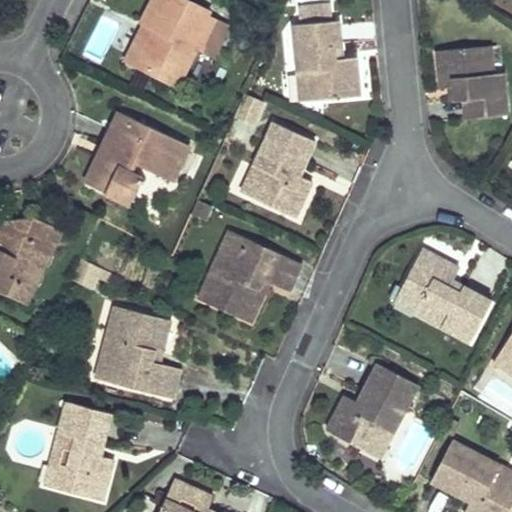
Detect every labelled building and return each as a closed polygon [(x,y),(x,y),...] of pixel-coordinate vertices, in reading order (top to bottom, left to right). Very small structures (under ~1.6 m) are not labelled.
[(212,52),(218,39),(225,26),(205,16),(208,11),(186,0),(154,0),(143,22),(153,27),(136,62),(175,82),(194,43),(212,52)] [(322,101),(360,99),(358,57),(334,59),(333,49),(342,48),(340,19),(333,20),(332,4),(301,7),(302,22),(293,23),(298,88),(321,86),(322,101)] [(143,22),(126,58),(136,62),(153,27),(143,22)] [(491,42),(476,44),(479,72),(494,70),(491,42)] [(464,116),(505,112),(501,70),(479,72),(476,44),(435,48),(439,85),(452,84),(453,98),(462,97),(464,116)] [(342,48),(333,49),(334,59),(343,58),(342,48)] [(321,86),(298,88),(300,103),(322,101),(321,86)] [(236,115),(254,124),(264,103),(246,94),(236,115)] [(129,202),(136,188),(142,176),(131,171),(135,162),(171,180),(188,144),(120,111),(86,181),(129,202)] [(315,143),(274,124),(247,182),(267,192),(262,203),(296,219),(312,183),(299,177),(293,174),(297,164),(304,167),(315,143)] [(304,167),(297,164),(293,174),(299,177),(304,167)] [(267,192),(247,182),(242,193),(262,203),(267,192)] [(27,231),(17,226),(9,222),(3,232),(0,230),(0,290),(5,293),(12,278),(26,285),(46,248),(50,250),(61,230),(35,217),(27,231)] [(301,263),(229,230),(211,269),(223,274),(208,304),(252,324),(266,294),(257,290),(261,279),(270,283),(288,292),(301,263)] [(5,293),(25,303),(50,250),(46,248),(26,285),(12,278),(5,293)] [(459,269),(423,249),(401,289),(421,299),(413,314),(468,343),(491,302),(464,286),(460,294),(450,288),(453,281),(459,269)] [(223,274),(211,269),(197,300),(208,304),(223,274)] [(270,283),(261,279),(257,290),(266,294),(270,283)] [(464,286),(453,281),(450,288),(460,294),(464,286)] [(421,299),(401,289),(392,303),(413,314),(421,299)] [(117,340),(125,309),(116,307),(108,337),(117,340)] [(125,309),(117,340),(108,337),(97,380),(174,400),(180,369),(162,365),(153,363),(155,352),(165,355),(172,320),(125,309)] [(511,333),(495,361),(511,372),(511,333)] [(165,355),(155,352),(153,363),(162,365),(165,355)] [(417,387),(378,365),(357,403),(346,397),(328,431),(359,447),(365,435),(385,446),(417,387)] [(112,414),(67,403),(52,465),(68,468),(63,491),(107,500),(116,459),(102,456),(95,454),(97,444),(104,446),(112,414)] [(385,446),(365,435),(359,447),(379,459),(385,446)] [(508,511),(511,506),(511,472),(454,441),(432,482),(460,498),(465,489),(474,494),(469,502),(464,511),(508,511)] [(104,446),(97,444),(95,454),(102,456),(104,446)] [(68,468),(52,465),(47,488),(63,491),(68,468)] [(207,511),(214,497),(174,480),(159,511),(207,511)] [(474,494),(465,489),(460,498),(469,502),(474,494)]
